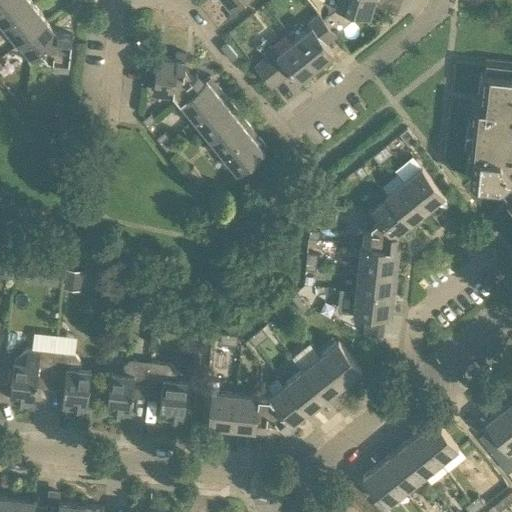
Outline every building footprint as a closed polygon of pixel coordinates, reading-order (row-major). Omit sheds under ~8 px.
[(0,0),(0,22),(1,23),(29,0),(0,0)] [(29,0),(1,23),(14,39),(43,16),(29,0)] [(240,0),(223,0),(231,8),(240,0)] [(337,0),(336,7),(322,19),(335,34),(354,19),(356,13),(369,17),(374,0),(337,0)] [(310,27),(294,40),(316,67),(333,53),(326,44),(336,36),(335,34),(322,19),(317,13),(306,22),(310,27)] [(52,60),(52,66),(68,67),(72,35),(56,33),(43,16),(14,39),(18,45),(20,44),(32,58),(41,51),(47,59),(52,60)] [(265,39),(255,47),(263,57),(273,49),(265,39)] [(299,81),(316,67),(294,40),(278,54),(275,50),(254,67),(271,88),(291,72),(299,81)] [(179,101),(198,86),(184,68),(186,54),(175,53),(175,59),(156,57),(153,91),(173,94),(179,101)] [(468,156),(473,157),(511,160),(511,62),(486,59),(482,97),(468,95),(468,96),(467,111),(473,111),(468,156)] [(198,86),(179,101),(195,120),(222,99),(225,96),(215,84),(212,87),(207,80),(210,78),(210,77),(198,86)] [(222,99),(195,120),(209,138),(236,116),(239,114),(230,102),(226,104),(222,99)] [(53,115),(62,116),(63,105),(55,104),(53,115)] [(141,120),(146,127),(155,120),(150,113),(141,120)] [(236,116),(209,138),(223,156),(250,134),(254,131),(244,119),(241,122),(236,116)] [(155,138),(166,152),(174,145),(164,131),(155,138)] [(250,134),(223,156),(237,173),(244,181),(266,164),(259,156),(268,149),(258,137),(255,140),(250,134)] [(391,153),(385,145),(378,150),(385,159),(391,153)] [(371,156),(371,157),(378,164),(385,159),(378,150),(371,156)] [(511,160),(473,157),(470,181),(490,183),(498,176),(511,192),(511,194),(502,202),(510,212),(511,210),(511,160)] [(367,173),(361,165),(360,165),(353,170),(360,179),(367,173)] [(445,195),(422,166),(403,181),(427,210),(445,195)] [(192,167),(184,174),(195,187),(203,180),(192,167)] [(445,183),(440,177),(435,182),(440,188),(445,183)] [(385,196),(386,198),(408,225),(427,210),(403,181),(385,196)] [(218,204),(217,204),(210,194),(200,202),(208,212),(218,204)] [(397,234),(408,225),(386,198),(371,210),(379,219),(371,225),(370,230),(364,229),(362,244),(395,248),(397,234)] [(319,231),(309,230),(308,230),(307,239),(318,240),(319,231)] [(361,244),(358,269),(392,273),(397,273),(398,258),(394,257),(395,249),(399,250),(399,249),(395,248),(362,244),(361,244)] [(317,254),(307,253),(306,253),(305,262),(316,263),(317,254)] [(28,283),(58,286),(61,260),(30,257),(28,283)] [(304,270),(305,270),(315,271),(316,263),(305,262),(304,270)] [(0,278),(8,280),(10,265),(0,264),(0,278)] [(67,269),(65,289),(82,290),(84,270),(67,269)] [(392,273),(358,269),(356,291),(390,295),(394,296),(396,280),(392,280),(392,273)] [(123,302),(137,318),(155,303),(141,287),(123,302)] [(353,310),(353,288),(341,288),(340,310),(353,310)] [(302,300),(296,291),(289,297),(296,305),(302,300)] [(390,295),(356,291),(353,314),(392,318),(393,303),(389,303),(390,295)] [(309,308),(302,300),(296,305),(302,313),(309,308)] [(275,316),(276,316),(282,324),(289,318),(282,310),(275,316)] [(170,331),(173,319),(161,316),(158,328),(170,331)] [(378,320),(365,319),(363,335),(376,336),(378,320)] [(247,338),(248,339),(254,347),(267,336),(261,327),(247,338)] [(35,331),(34,348),(76,352),(77,335),(35,331)] [(237,335),(220,333),(219,344),(236,346),(237,335)] [(361,370),(338,341),(321,355),(344,383),(361,370)] [(49,388),(50,388),(54,351),(26,348),(13,358),(13,362),(14,362),(10,400),(34,403),(36,387),(40,383),(50,384),(49,388)] [(75,354),(54,351),(50,388),(51,388),(51,385),(61,386),(64,390),(62,406),(87,409),(91,370),(79,369),(80,360),(75,354)] [(303,369),(327,397),(344,383),(321,355),(303,369)] [(111,373),(106,411),(131,414),(133,397),(137,394),(146,395),(146,399),(147,399),(151,362),(130,360),(123,365),(123,374),(111,373)] [(175,379),(176,371),(171,364),(151,362),(147,399),(148,395),(157,396),(160,400),(159,417),(183,419),(187,381),(175,379)] [(309,411),(327,397),(303,369),(286,383),(308,410),(309,411)] [(269,397),(259,396),(256,421),(279,423),(288,434),(296,427),(292,423),(308,410),(286,383),(269,397)] [(231,428),(234,393),(212,391),(208,430),(223,431),(223,427),(231,428)] [(256,421),(259,396),(234,393),(231,428),(230,432),(246,434),(247,429),(254,430),(254,435),(255,435),(256,421)] [(511,401),(502,409),(511,422),(511,401)] [(511,456),(508,451),(511,448),(511,422),(502,409),(485,423),(492,432),(482,440),(479,437),(478,438),(507,473),(511,469),(511,456)] [(417,434),(440,462),(458,448),(435,419),(417,434)] [(440,462),(417,434),(399,448),(422,477),(440,462)] [(422,477),(399,448),(381,463),(404,491),(422,477)] [(386,506),(404,491),(381,463),(363,477),(386,506)] [(511,491),(503,498),(508,505),(511,501),(511,491)] [(0,511),(11,511),(13,498),(0,496),(0,511)] [(477,496),(470,501),(477,510),(484,504),(477,496)] [(33,511),(35,500),(13,498),(11,511),(33,511)] [(498,511),(508,505),(503,498),(493,506),(498,511)] [(468,511),(474,511),(477,510),(470,501),(464,506),(468,511)] [(80,511),(81,505),(59,503),(57,511),(80,511)]
